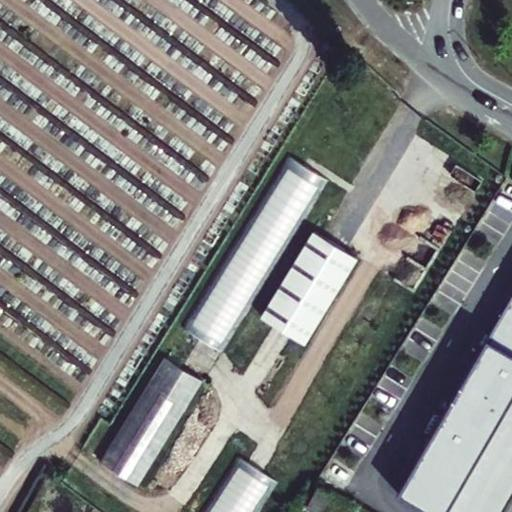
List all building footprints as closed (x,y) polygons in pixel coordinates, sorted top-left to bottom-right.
[(329,180),(289,158),(187,326),(223,352),(329,180)] [(358,258),(316,233),(264,315),(284,329),(306,344),(358,258)] [(511,294),(398,493),(431,511),(504,511),(511,498),(511,294)] [(205,383),(166,359),(102,459),(142,485),(205,383)] [(252,467),(239,458),(202,511),(259,511),(278,484),(252,467)] [(314,483),(303,502),(315,509),(326,490),(314,483)]
